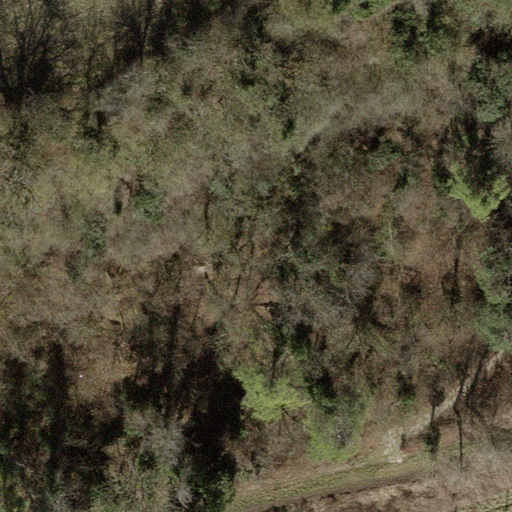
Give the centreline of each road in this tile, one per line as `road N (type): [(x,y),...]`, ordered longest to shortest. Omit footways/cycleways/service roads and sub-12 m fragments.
road 1 (track): [(199,0),(132,41),(0,84)]
road 2 (track): [(511,444),(346,484)]
